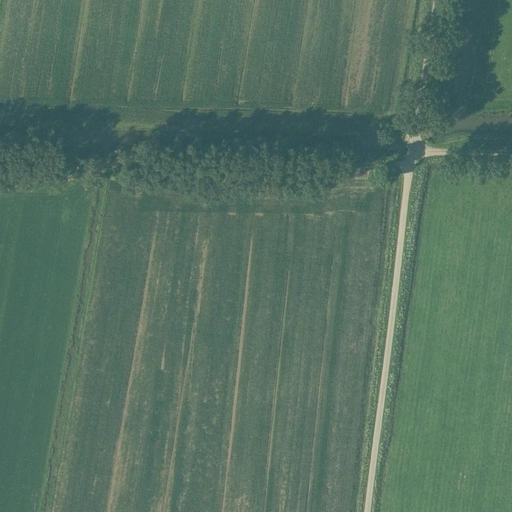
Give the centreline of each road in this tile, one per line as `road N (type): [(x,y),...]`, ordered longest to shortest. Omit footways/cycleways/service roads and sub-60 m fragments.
road 1 (unclassified): [(367,511),(413,148)]
road 2 (unclassified): [(413,148),(436,0)]
